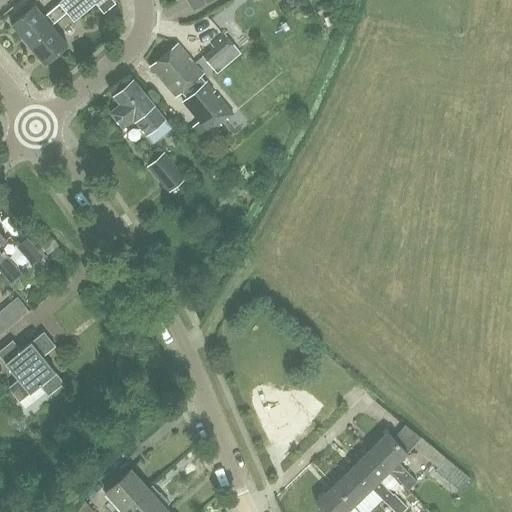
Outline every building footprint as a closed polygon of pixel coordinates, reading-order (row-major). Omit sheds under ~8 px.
[(65,13),(80,0),(62,0),(58,3),(59,4),(43,17),(33,4),(11,23),(27,44),(50,25),(65,13)] [(90,0),(80,0),(65,13),(73,22),(94,4),(90,0)] [(189,0),(195,9),(209,0),(189,0)] [(50,25),(27,44),(44,64),(67,45),(50,25)] [(235,46),(226,36),(202,57),(210,66),(221,56),(222,58),(235,46)] [(181,92),(187,98),(182,102),(208,134),(233,113),(207,81),(205,83),(200,76),(202,75),(177,44),(149,67),(175,97),(181,92)] [(164,119),(164,118),(153,105),(153,104),(133,80),(113,96),(119,104),(110,112),(122,127),(132,119),(133,120),(134,120),(145,134),(146,133),(153,142),(170,127),(164,119)] [(168,193),(186,177),(164,152),(146,167),(168,193)] [(0,272),(11,285),(23,275),(3,251),(1,253),(0,252),(0,244),(7,238),(0,229),(0,272)] [(33,267),(40,260),(44,257),(28,238),(17,246),(33,267)] [(48,255),(60,246),(53,238),(42,247),(48,255)] [(43,356),(55,346),(44,332),(21,351),(13,341),(0,351),(0,357),(19,380),(9,388),(20,401),(40,385),(49,395),(64,382),(43,356)] [(298,389),(275,399),(279,408),(259,417),(268,437),(288,428),(296,445),(319,434),(298,389)] [(368,449),(388,470),(409,490),(417,482),(396,461),(406,452),(386,432),(368,449)] [(460,491),(471,479),(419,436),(411,445),(437,467),(434,470),(460,491)] [(351,466),(370,486),(395,511),(403,511),(408,508),(393,492),(391,493),(377,479),(388,470),(368,449),(351,466)] [(122,508),(148,485),(129,465),(104,487),(122,508)] [(333,483),(352,503),(370,486),(351,466),(343,474),(341,472),(331,481),(333,483)] [(326,511),(343,511),(352,503),(333,483),(315,500),(326,511)] [(126,511),(156,511),(165,504),(148,485),(122,508),(126,511)] [(76,511),(94,511),(85,501),(76,511)]
